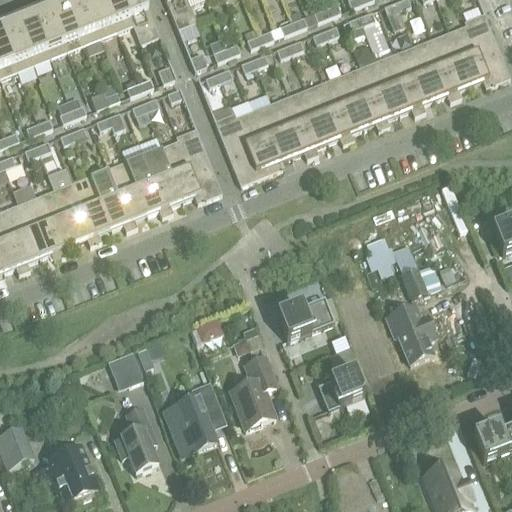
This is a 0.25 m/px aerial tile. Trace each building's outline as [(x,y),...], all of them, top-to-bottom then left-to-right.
[(84,51),(100,44),(82,0),(79,0),(65,5),(84,51)] [(82,0),(100,44),(117,37),(102,0),(82,0)] [(141,50),(128,17),(121,0),(102,0),(117,37),(132,31),(140,51),(141,50)] [(141,0),(121,0),(128,17),(146,10),(141,0)] [(172,0),(165,3),(178,36),(196,28),(185,0),(172,0)] [(362,9),(358,0),(357,0),(345,0),(351,14),(362,9)] [(358,0),(362,9),(374,4),(371,0),(358,0)] [(395,7),(399,15),(410,11),(407,3),(395,7)] [(67,58),(84,51),(65,5),(49,12),(67,58)] [(399,15),(395,7),(384,12),(387,20),(398,16),(399,15)] [(325,13),(329,21),(340,16),(337,8),(325,13)] [(146,10),(128,17),(141,50),(159,43),(146,10)] [(50,64),(67,58),(49,12),(32,19),(50,64)] [(329,21),(325,13),(314,18),(317,26),(329,21)] [(405,31),(398,16),(387,20),(394,36),(405,31)] [(371,17),(360,21),(363,30),(375,25),(371,17)] [(32,19),(15,26),(33,71),(50,64),(32,19)] [(490,92),(509,84),(510,84),(484,19),(464,27),(465,31),(490,92)] [(363,30),(360,21),(348,26),(352,35),(363,30)] [(304,22),(292,27),(295,35),(307,31),(304,22)] [(0,36),(17,78),(33,71),(15,26),(0,31),(0,36)] [(295,35),(292,27),(281,32),(284,40),(295,35)] [(335,31),(324,36),(327,44),(339,39),(335,31)] [(465,31),(447,38),(469,91),(482,86),(485,94),(490,92),(465,31)] [(0,84),(17,78),(0,36),(0,84)] [(327,44),(324,36),(312,40),(316,49),(327,44)] [(258,41),(261,50),(273,46),(269,37),(258,41)] [(447,38),(430,45),(454,106),(461,104),(458,96),(469,91),(447,38)] [(250,55),(261,50),(258,41),(246,46),(250,55)] [(288,50),(291,58),(303,53),(300,45),(288,50)] [(449,108),(454,106),(430,45),(412,53),(433,106),(446,100),(449,108)] [(225,55),(228,63),(239,58),(236,50),(225,55)] [(291,58),(288,50),(277,55),(280,63),(291,58)] [(412,53),(394,60),(418,121),(425,118),(422,110),(433,106),(412,53)] [(228,63),(225,55),(213,59),(216,67),(228,63)] [(201,59),(189,64),(194,77),(207,71),(201,59)] [(264,60),(252,65),(255,73),(267,68),(264,60)] [(394,60),(376,67),(397,120),(411,115),(414,122),(418,121),(394,60)] [(255,73),(252,65),(241,69),(244,77),(255,73)] [(376,67),(358,74),(383,135),(389,132),(386,124),(397,120),(376,67)] [(158,75),(163,89),(174,85),(169,71),(158,75)] [(358,74),(340,81),(362,134),(375,129),(378,137),(383,135),(358,74)] [(229,75),(217,79),(220,88),(232,83),(229,75)] [(220,88),(217,79),(206,84),(209,92),(220,88)] [(323,88),(347,149),(354,146),(351,139),(362,134),(340,81),(323,88)] [(138,89),(141,98),(153,93),(149,84),(138,89)] [(323,88),(305,95),(326,148),(339,143),(342,151),(347,149),(323,88)] [(141,98),(138,89),(126,94),(130,103),(141,98)] [(178,95),(167,99),(170,108),(182,104),(178,95)] [(326,148),(305,95),(287,102),(311,163),(318,161),(315,153),(326,148)] [(104,102),(108,111),(119,107),(116,98),(104,102)] [(67,106),(71,116),(74,125),(86,120),(82,111),(81,112),(77,102),(67,106)] [(108,111),(104,102),(92,107),(96,116),(108,111)] [(287,102),(269,109),(290,163),(303,158),(306,165),(311,163),(287,102)] [(143,109),(146,118),(158,113),(155,104),(143,109)] [(63,129),(74,125),(71,116),(67,106),(57,110),(61,120),(59,120),(63,129)] [(146,118),(143,109),(131,113),(135,122),(146,118)] [(290,163),(269,109),(251,117),(276,178),(282,175),(279,167),(290,163)] [(234,119),(233,120),(258,185),(276,178),(251,117),(236,123),(234,119)] [(119,118),(107,123),(111,132),(112,132),(113,137),(125,133),(119,118)] [(233,120),(214,127),(240,192),(258,185),(233,120)] [(111,132),(107,123),(96,128),(99,137),(111,132)] [(37,129),(41,138),(52,133),(49,125),(37,129)] [(41,138),(37,129),(25,134),(29,143),(41,138)] [(71,137),(75,146),(87,142),(83,133),(71,137)] [(177,142),(203,207),(222,199),(195,135),(177,142)] [(75,146),(71,137),(60,142),(63,151),(75,146)] [(4,143),(7,152),(19,147),(15,138),(4,143)] [(197,209),(203,207),(177,142),(176,143),(177,147),(160,153),(182,206),(193,202),(197,209)] [(35,152),(39,161),(51,156),(47,147),(35,152)] [(39,161),(35,152),(24,156),(27,165),(39,161)] [(170,211),(182,206),(160,153),(143,160),(167,221),(173,219),(170,211)] [(125,167),(146,221),(158,216),(161,224),(167,221),(143,160),(125,167)] [(0,165),(0,166),(3,175),(15,170),(11,161),(0,165)] [(134,225),(146,221),(125,167),(107,175),(131,235),(137,233),(134,225)] [(53,196),(74,249),(86,244),(90,252),(95,250),(71,189),(65,174),(47,181),(53,196)] [(126,238),(131,235),(107,175),(89,182),(110,235),(122,230),(126,238)] [(71,189),(95,250),(101,247),(98,240),(110,235),(89,182),(71,189)] [(74,249),(53,196),(35,203),(60,264),(66,262),(62,254),(74,249)] [(54,266),(60,264),(35,203),(17,210),(39,263),(51,259),(54,266)] [(27,268),(39,263),(17,210),(0,217),(0,218),(24,278),(30,276),(27,268)] [(18,281),(24,278),(0,218),(0,270),(3,278),(15,273),(18,281)] [(511,227),(492,236),(502,261),(511,256),(511,227)] [(379,284),(393,278),(390,268),(395,266),(389,251),(386,252),(383,244),(364,251),(368,260),(364,262),(370,277),(376,274),(379,284)] [(410,264),(398,269),(402,281),(400,281),(410,306),(427,299),(417,275),(415,276),(410,264)] [(324,303),(276,322),(286,347),(334,328),(324,303)] [(415,312),(387,324),(395,344),(398,342),(410,371),(433,361),(427,347),(435,344),(427,322),(420,324),(415,312)] [(132,358),(108,368),(111,376),(120,372),(128,392),(143,386),(132,358)] [(252,389),(230,398),(245,437),(275,425),(265,398),(276,393),(265,364),(245,371),(252,389)] [(354,378),(318,393),(328,418),(364,403),(354,378)] [(164,417),(175,445),(181,461),(194,456),(194,457),(215,448),(210,435),(224,429),(207,387),(188,395),(192,406),(164,417)] [(50,393),(26,403),(29,412),(53,402),(50,393)] [(125,420),(127,425),(132,438),(114,446),(122,465),(128,462),(135,480),(158,471),(151,453),(157,450),(142,414),(125,420)] [(511,456),(511,426),(473,443),(483,468),(511,456)] [(0,444),(0,454),(9,477),(36,467),(24,435),(0,444)] [(40,495),(50,491),(54,500),(60,498),(65,509),(79,503),(82,506),(91,502),(92,498),(98,496),(80,453),(48,467),(50,472),(33,478),(40,495)] [(454,472),(424,483),(435,511),(470,511),(468,506),(472,505),(465,487),(461,489),(454,472)]
